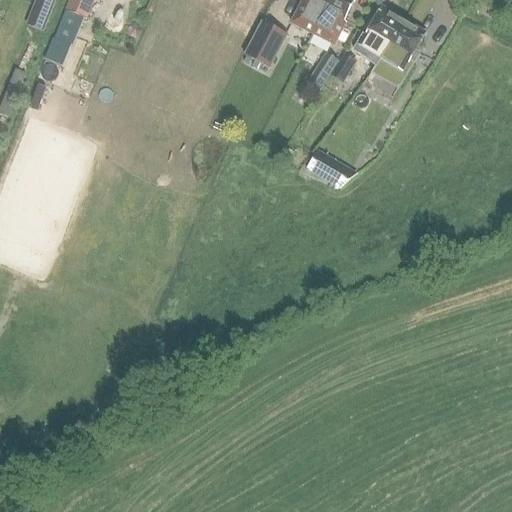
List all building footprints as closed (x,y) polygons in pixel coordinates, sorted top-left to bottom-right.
[(36,0),(27,27),(43,33),(55,3),(47,0),(36,0)] [(86,19),(93,0),(68,0),(53,39),(71,47),(83,18),(86,19)] [(291,25),(313,36),(331,0),(306,0),(305,4),(302,2),(291,25)] [(355,0),(331,0),(313,36),(334,47),(346,25),(343,24),(355,0)] [(379,63),(384,55),(404,22),(383,9),(365,39),(366,40),(364,44),(374,50),(369,57),(379,63)] [(408,64),(426,35),(404,22),(384,55),(379,63),(372,73),(387,82),(391,74),(403,81),(411,67),(408,64)] [(260,23),(242,56),(267,69),(285,36),(260,23)] [(331,78),(340,84),(357,59),(347,52),(340,64),(331,78)] [(318,99),(323,91),(340,64),(325,55),(308,81),(303,89),(318,99)] [(15,71),(11,81),(21,86),(25,76),(15,71)] [(317,153),(307,171),(325,182),(336,163),(317,153)]
